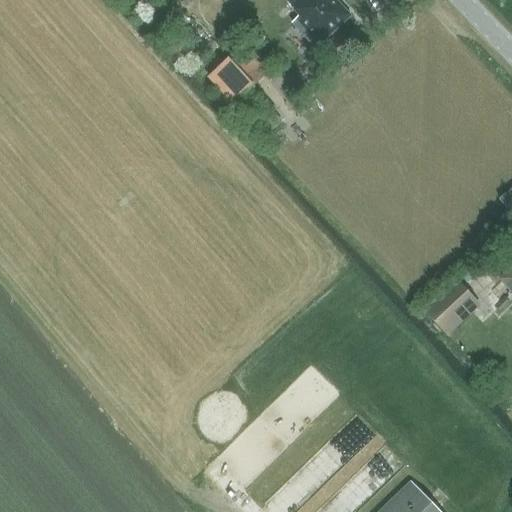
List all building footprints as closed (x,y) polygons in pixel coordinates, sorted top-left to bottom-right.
[(188,0),(183,0),(176,7),(195,28),(206,19),(188,0)] [(293,0),(288,5),(299,17),(292,24),(316,50),(351,17),(335,0),(293,0)] [(282,124),(274,114),(252,88),(268,75),(245,48),(208,79),(233,107),(254,131),(262,141),(282,124)] [(511,270),(501,281),(511,292),(511,270)] [(447,337),(480,306),(456,281),(423,312),(447,337)] [(439,511),(412,483),(381,511),(439,511)]
